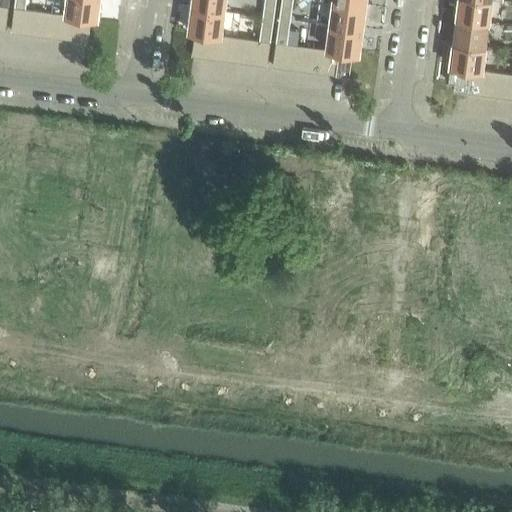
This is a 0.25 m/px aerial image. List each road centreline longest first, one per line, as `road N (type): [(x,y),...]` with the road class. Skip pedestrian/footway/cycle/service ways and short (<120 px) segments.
road 1 (residential): [(397,131),(131,95)]
road 2 (residential): [(397,131),(415,0)]
road 3 (residential): [(131,95),(0,81)]
